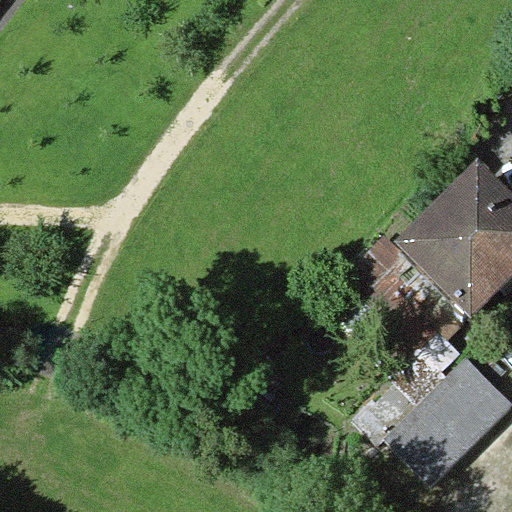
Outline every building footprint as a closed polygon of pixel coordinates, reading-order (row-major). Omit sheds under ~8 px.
[(283,137),(299,122),(278,102),(237,143),(257,163),(283,137)] [(511,190),(479,158),(395,240),(473,316),(511,275),(511,190)] [(392,243),(385,236),(340,281),(416,355),(439,332),(449,341),(473,316),(395,240),(392,243)] [(449,341),(439,332),(416,355),(351,420),(377,445),(384,439),(445,377),(441,372),(460,353),(449,341)] [(511,405),(511,404),(466,358),(445,377),(384,439),(430,486),(511,405)]
